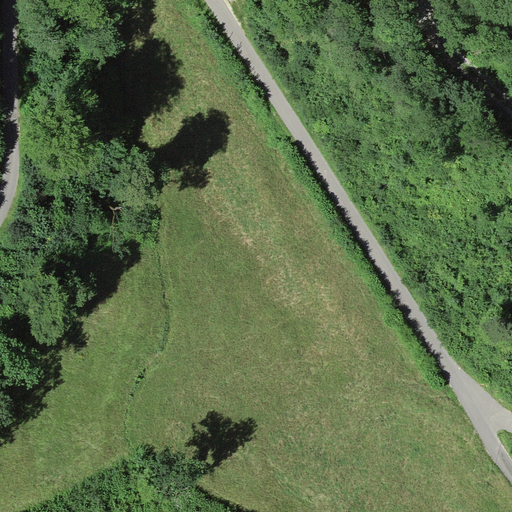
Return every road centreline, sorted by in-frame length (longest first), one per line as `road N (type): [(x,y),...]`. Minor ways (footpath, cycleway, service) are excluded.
road 1 (unclassified): [(511,473),(216,0)]
road 2 (unclassified): [(12,0),(14,162),(0,217)]
road 3 (track): [(511,109),(434,33),(425,0)]
